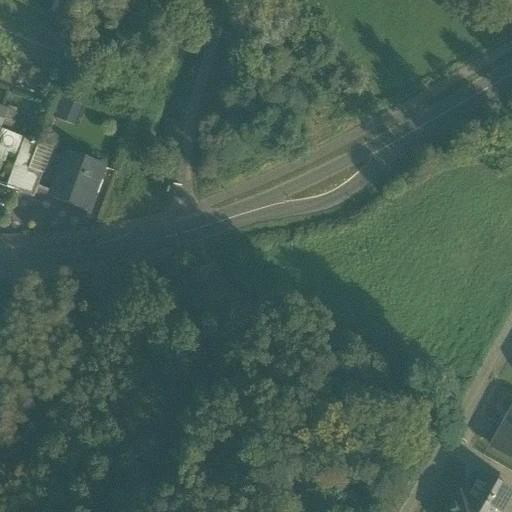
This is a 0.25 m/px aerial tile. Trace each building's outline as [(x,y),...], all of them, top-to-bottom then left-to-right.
[(511,0),(503,0),(501,4),(511,9),(511,0)] [(69,51),(77,33),(52,23),(45,41),(69,51)] [(81,107),(60,99),(54,114),(75,122),(81,107)] [(17,157),(24,139),(0,130),(0,147),(9,151),(8,154),(17,157)] [(28,169),(37,144),(24,139),(17,157),(6,188),(19,193),(28,169)] [(37,144),(28,169),(42,174),(43,175),(53,149),(37,144)] [(4,164),(8,154),(9,151),(0,147),(0,162),(3,163),(4,164)] [(53,193),(88,206),(102,167),(67,154),(53,193)] [(19,193),(33,198),(42,174),(28,169),(19,193)] [(511,411),(491,448),(511,459),(511,411)] [(499,511),(500,511),(499,511),(511,511),(511,494),(510,494),(481,477),(468,500),(462,511),(454,506),(450,511),(499,511)] [(460,496),(454,506),(462,511),(468,500),(460,496)]
